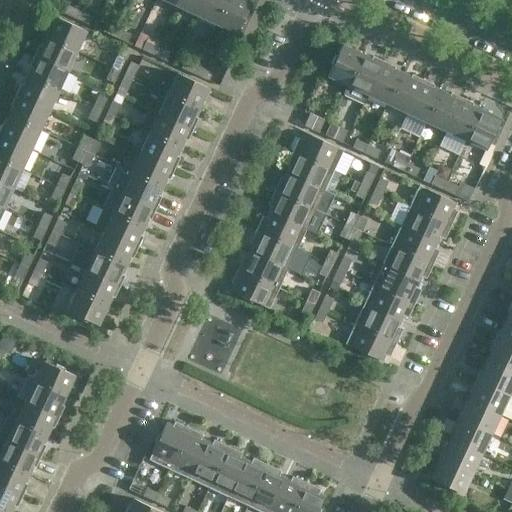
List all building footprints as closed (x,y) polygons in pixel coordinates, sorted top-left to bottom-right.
[(197,15),(203,0),(179,0),(177,6),(197,15)] [(216,25),(227,0),(203,0),(197,15),(216,25)] [(251,3),(245,0),(227,0),(216,25),(237,34),(242,23),(244,24),(248,15),(246,14),(251,3)] [(76,19),(79,11),(68,5),(64,13),(76,19)] [(91,16),(79,11),(76,19),(88,24),(91,16)] [(55,16),(45,37),(77,51),(86,31),(55,16)] [(115,37),(119,29),(107,24),(103,32),(115,37)] [(130,35),(119,29),(115,37),(127,43),(130,35)] [(68,71),(77,51),(45,37),(41,45),(39,44),(34,55),(68,71)] [(141,49),(153,55),(157,47),(145,41),(141,49)] [(348,86),(362,54),(342,45),(337,56),(334,55),(330,64),(332,65),(327,76),(348,86)] [(170,53),(157,47),(153,55),(166,61),(170,53)] [(367,95),(383,61),(372,56),(371,58),(362,54),(348,86),(367,95)] [(58,91),(68,71),(34,55),(29,66),(31,68),(27,76),(58,91)] [(125,59),(118,56),(117,56),(112,68),(120,71),(125,59)] [(193,74),(197,66),(185,60),(181,68),(193,74)] [(387,104),(402,73),(393,69),(394,66),(383,61),(367,95),(387,104)] [(138,66),(138,65),(130,62),(125,74),(133,77),(138,66)] [(209,71),(197,66),(193,74),(205,79),(209,71)] [(114,83),(120,71),(112,68),(106,79),(114,83)] [(177,73),(168,94),(199,108),(209,88),(177,73)] [(407,113),(422,79),(411,74),(410,77),(402,73),(387,104),(407,113)] [(127,89),(133,77),(125,74),(119,86),(127,89)] [(49,110),(58,91),(27,76),(23,84),(21,83),(16,94),(49,110)] [(426,122),(441,91),(432,87),(433,85),(422,79),(407,113),(426,122)] [(446,131),(461,98),(450,92),(449,95),(441,91),(426,122),(446,131)] [(40,130),(49,110),(16,94),(10,106),(13,107),(9,115),(40,130)] [(195,117),(199,108),(168,94),(158,113),(192,129),(197,118),(195,117)] [(99,95),(93,107),(102,111),(107,99),(99,95)] [(465,140),(480,109),(472,105),(473,103),(461,98),(446,131),(465,140)] [(112,101),(106,113),(115,117),(120,105),(112,101)] [(96,122),(102,111),(93,107),(88,119),(96,122)] [(500,119),(480,109),(465,140),(486,150),(491,139),(493,140),(498,131),(495,130),(500,119)] [(109,129),(115,117),(106,113),(101,125),(109,129)] [(187,140),(192,129),(158,113),(149,133),(181,148),(185,139),(187,140)] [(324,120),(310,114),(304,126),(318,132),(324,120)] [(0,135),(31,150),(40,130),(9,115),(5,124),(3,122),(0,127),(0,135)] [(325,135),(333,139),(339,127),(330,123),(325,135)] [(342,142),(347,131),(339,127),(333,139),(342,143),(342,142)] [(177,156),(181,148),(149,133),(140,153),(174,168),(179,157),(177,156)] [(343,150),(306,133),(303,140),(299,138),(292,152),(333,171),(343,150)] [(0,159),(22,170),(31,150),(0,135),(0,159)] [(86,151),(91,139),(83,135),(77,147),(86,151)] [(100,143),(94,140),(91,139),(86,151),(94,155),(100,143)] [(364,153),(368,145),(356,140),(352,148),(364,153)] [(380,151),(368,145),(364,153),(376,159),(380,151)] [(80,163),(86,151),(77,147),(72,159),(80,163)] [(88,167),(94,155),(86,151),(80,163),(88,167)] [(333,171),(292,152),(286,166),(290,168),(288,173),(324,190),(333,171)] [(169,179),(174,168),(140,153),(131,172),(163,187),(166,178),(169,179)] [(403,171),(407,163),(395,158),(391,166),(403,171)] [(0,183),(13,189),(22,170),(0,159),(0,183)] [(419,169),(407,163),(403,171),(415,177),(419,169)] [(437,171),(435,175),(446,180),(451,170),(440,164),(437,171)] [(159,195),(163,187),(131,172),(122,192),(156,208),(161,196),(159,195)] [(368,187),(374,175),(366,172),(361,184),(368,187)] [(324,190),(288,173),(285,179),(280,177),(274,191),(315,210),(324,190)] [(62,174),(56,186),(64,189),(70,177),(62,174)] [(442,190),(446,182),(434,176),(430,184),(442,190)] [(380,178),(374,190),(382,194),(388,182),(380,178)] [(75,180),(70,192),(78,196),(83,184),(75,180)] [(458,187),(446,182),(442,190),(454,195),(458,187)] [(0,206),(4,209),(13,189),(0,183),(0,206)] [(458,187),(454,195),(468,201),(473,190),(460,183),(458,187)] [(363,199),(368,187),(361,184),(355,195),(363,199)] [(59,201),(64,189),(56,186),(51,198),(59,201)] [(456,203),(419,186),(409,206),(451,225),(457,211),(452,209),(456,203)] [(376,206),(382,194),(374,190),(369,202),(376,206)] [(315,210),(274,191),(267,205),(272,207),(269,213),(306,230),(315,210)] [(72,208),(78,196),(70,192),(64,204),(72,208)] [(150,219),(156,208),(122,192),(113,212),(144,226),(148,218),(150,219)] [(444,239),(451,225),(409,206),(400,226),(437,243),(439,237),(444,239)] [(140,235),(144,226),(113,212),(103,231),(137,247),(142,236),(140,235)] [(353,228),(359,216),(350,212),(345,224),(353,228)] [(44,213),(38,225),(46,229),(52,217),(44,213)] [(306,230),(269,213),(267,218),(262,216),(256,230),(297,249),(306,230)] [(367,220),(359,216),(353,228),(361,232),(367,220)] [(57,219),(52,231),(60,235),(65,223),(57,219)] [(348,240),(353,228),(345,224),(339,236),(348,240)] [(41,240),(46,229),(38,225),(33,237),(41,240)] [(434,248),(437,243),(400,226),(391,245),(432,265),(439,251),(434,248)] [(356,243),(361,232),(353,228),(348,240),(356,243)] [(288,269),(297,249),(256,230),(249,244),(254,246),(251,252),(288,269)] [(54,247),(60,235),(52,231),(46,243),(54,247)] [(132,258),(137,247),(103,231),(94,251),(126,266),(130,257),(132,258)] [(426,279),(432,265),(391,245),(382,265),(419,282),(421,276),(426,279)] [(332,264),(337,253),(330,250),(324,261),(332,264)] [(122,274),(126,266),(94,251),(85,271),(119,286),(124,275),(122,274)] [(28,268),(34,256),(26,252),(20,264),(28,268)] [(279,288),(288,269),(251,252),(249,257),(244,255),(237,269),(279,288)] [(351,260),(343,256),(338,268),(346,272),(351,260)] [(39,258),(34,270),(42,274),(47,262),(39,258)] [(326,277),(332,264),(324,261),(319,274),(326,277)] [(22,280),(28,268),(20,264),(14,276),(22,280)] [(416,288),(419,282),(382,265),(373,284),(414,304),(421,290),(416,288)] [(340,284),(346,272),(338,268),(332,280),(340,284)] [(269,309),(279,288),(237,269),(231,283),(236,285),(233,292),(244,297),(243,299),(252,303),(253,301),(269,309)] [(36,286),(42,274),(34,270),(28,282),(36,286)] [(114,297),(119,286),(85,271),(76,290),(108,305),(111,296),(114,297)] [(408,318),(414,304),(373,284),(364,304),(400,321),(403,316),(408,318)] [(314,305),(319,293),(311,289),(306,301),(314,305)] [(98,325),(108,305),(76,290),(67,311),(78,316),(77,318),(86,322),(87,320),(98,325)] [(325,295),(319,308),(327,311),(333,299),(325,295)] [(308,317),(314,305),(306,301),(300,313),(308,317)] [(398,327),(400,321),(364,304),(355,324),(396,343),(402,329),(398,327)] [(319,330),(327,311),(319,308),(314,319),(310,326),(319,330)] [(511,348),(511,325),(504,321),(495,341),(511,348)] [(389,357),(396,343),(355,324),(345,344),(361,352),(360,354),(370,358),(371,356),(382,361),(385,355),(389,357)] [(511,372),(511,348),(495,341),(486,361),(511,372)] [(43,361),(34,381),(65,396),(75,375),(64,370),(65,368),(55,364),(54,366),(43,361)] [(509,395),(511,388),(511,372),(486,361),(477,380),(509,395)] [(252,405),(257,393),(220,377),(214,389),(252,405)] [(500,415),(509,395),(477,380),(468,400),(500,415)] [(61,404),(65,396),(34,381),(24,401),(58,417),(64,405),(61,404)] [(491,434),(500,415),(468,400),(459,419),(491,434)] [(53,428),(58,417),(24,401),(15,421),(47,435),(51,427),(53,428)] [(481,454),(491,434),(459,419),(450,439),(481,454)] [(43,444),(47,435),(15,421),(6,440),(40,456),(45,445),(43,444)] [(169,469),(188,428),(174,421),(172,426),(166,423),(161,434),(158,433),(154,442),(156,443),(149,460),(169,469)] [(189,478),(206,442),(200,439),(202,434),(188,428),(169,469),(189,478)] [(472,473),(481,454),(450,439),(441,459),(472,473)] [(35,467),(40,456),(6,440),(0,453),(0,461),(29,475),(33,466),(35,467)] [(208,487),(228,446),(214,440),(212,444),(206,442),(189,478),(208,487)] [(228,497),(245,460),(239,457),(242,453),(228,446),(208,487),(228,497)] [(248,506),(267,464),(253,458),(251,463),(245,460),(228,497),(248,506)] [(463,494),(472,473),(441,459),(431,479),(463,494)] [(25,483),(29,475),(0,461),(0,485),(22,495),(27,484),(25,483)] [(261,511),(268,511),(284,478),(279,475),(281,471),(267,464),(248,506),(261,511)] [(292,511),(306,483),(292,476),(290,481),(284,478),(268,511),(292,511)] [(320,489),(306,483),(292,511),(319,511),(321,509),(319,508),(324,497),(318,494),(320,489)] [(16,507),(22,495),(0,485),(0,508),(7,511),(11,511),(14,506),(16,507)] [(154,501),(158,493),(146,488),(142,496),(154,501)] [(511,503),(511,491),(507,490),(503,499),(511,503)] [(170,499),(158,493),(154,501),(166,507),(170,499)] [(127,507),(124,511),(162,511),(133,498),(129,508),(127,507)]
